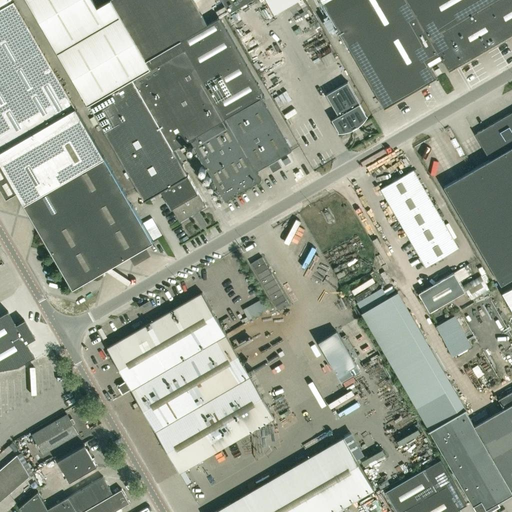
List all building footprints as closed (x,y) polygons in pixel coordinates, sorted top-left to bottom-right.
[(0,0),(0,180),(88,129),(81,117),(76,108),(12,0),(0,0)] [(27,0),(89,104),(133,78),(151,68),(146,60),(111,0),(108,0),(97,7),(93,0),(27,0)] [(173,149),(191,139),(226,200),(261,179),(256,171),(291,150),(261,98),(265,96),(220,17),(207,25),(193,0),(111,0),(146,60),(181,40),(185,48),(151,68),(133,78),(173,149)] [(222,0),(229,12),(250,0),(222,0)] [(266,0),(275,14),(299,0),(266,0)] [(449,70),(461,63),(511,33),(511,0),(326,0),(323,2),(331,16),(385,107),(436,77),(427,62),(440,54),(449,70)] [(219,17),(228,11),(225,6),(216,12),(219,17)] [(173,149),(133,78),(89,104),(144,200),(162,190),(180,221),(206,206),(198,192),(173,149)] [(363,121),(365,119),(368,115),(366,114),(360,103),(348,81),(326,94),(338,115),(335,117),(332,119),(339,130),(339,132),(346,131),(348,130),(351,130),(353,129),(356,128),(358,126),(360,125),(362,123),(363,121)] [(295,103),(286,107),(290,118),(299,115),(295,103)] [(511,111),(475,133),(490,159),(444,186),(501,284),(511,278),(511,111)] [(33,219),(113,173),(110,167),(88,129),(0,180),(0,186),(7,198),(17,192),(33,219)] [(278,159),(269,165),(273,172),(282,167),(278,159)] [(423,186),(413,170),(381,188),(390,204),(423,186)] [(113,173),(33,219),(73,288),(129,255),(135,264),(151,255),(146,246),(153,242),(113,173)] [(399,220),(432,201),(423,186),(390,204),(399,220)] [(399,220),(402,224),(408,235),(441,216),(432,201),(399,220)] [(443,257),(434,241),(450,232),(441,216),(408,235),(427,266),(443,257)] [(156,224),(147,229),(153,240),(162,234),(156,224)] [(443,257),(459,248),(450,232),(434,241),(443,257)] [(252,264),(278,310),(289,304),(262,257),(252,264)] [(430,311),(465,291),(454,272),(419,292),(430,311)] [(472,299),(489,289),(481,275),(464,285),(472,299)] [(511,308),(511,286),(503,292),(511,308)] [(132,389),(227,334),(202,292),(107,347),(127,380),(120,384),(118,384),(117,387),(119,387),(123,393),(132,389)] [(462,412),(393,295),(361,313),(430,430),(459,413),(459,414),(462,412)] [(511,336),(490,299),(463,316),(498,376),(511,367),(511,336)] [(142,311),(151,306),(148,301),(139,306),(142,311)] [(0,368),(16,366),(33,356),(25,342),(34,337),(24,319),(15,324),(7,310),(0,314),(0,368)] [(356,364),(337,331),(319,341),(338,374),(356,364)] [(227,334),(132,389),(180,471),(275,416),(227,334)] [(511,391),(499,399),(504,408),(471,427),(510,495),(511,493),(511,391)] [(497,502),(510,495),(471,427),(462,412),(459,414),(459,413),(430,430),(477,511),(490,511),(500,506),(497,502)] [(72,418),(70,419),(67,413),(33,433),(44,452),(78,432),(73,424),(75,423),(75,422),(73,418),(72,418)] [(332,511),(374,488),(344,436),(213,511),(332,511)] [(70,481),(97,466),(85,445),(58,460),(70,481)] [(0,482),(1,484),(24,465),(17,454),(0,469),(0,482)] [(425,469),(386,492),(397,511),(461,511),(459,508),(467,504),(441,460),(425,469)] [(1,484),(9,493),(30,475),(24,465),(1,484)] [(108,478),(111,485),(122,480),(119,473),(108,478)] [(114,493),(103,476),(68,496),(77,511),(112,511),(130,502),(122,488),(114,493)] [(0,501),(9,493),(1,484),(0,485),(0,501)] [(77,511),(68,496),(48,508),(38,491),(20,507),(22,511),(77,511)]
